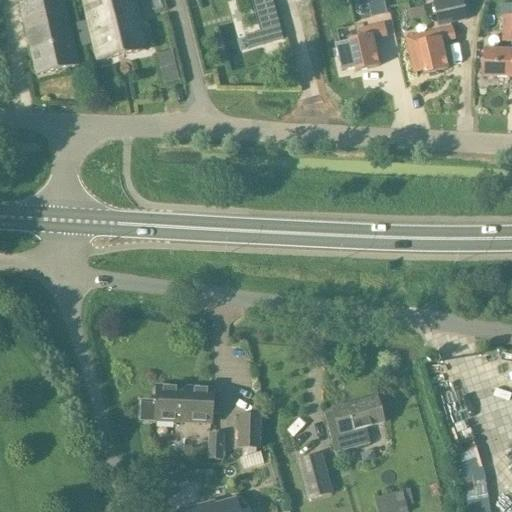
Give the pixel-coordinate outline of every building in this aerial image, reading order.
[(62,0),(36,0),(18,4),(34,77),(78,68),(62,0)] [(145,51),(132,0),(80,0),(95,63),(145,51)] [(278,28),(271,0),(257,0),(251,2),(259,34),(278,28)] [(384,14),(381,0),(365,0),(369,17),(378,16),(384,14)] [(446,0),(431,3),(432,4),(437,28),(466,21),(461,0),(446,0)] [(422,7),(408,10),(410,23),(425,20),(422,7)] [(502,30),(511,29),(511,17),(502,17),(502,30)] [(347,43),(334,46),(333,46),(340,72),(353,69),(354,73),(377,68),(372,42),(386,38),(383,26),(358,32),(360,39),(347,42),(347,43)] [(259,34),(244,38),(247,50),(282,40),(278,28),(259,34)] [(412,74),(422,71),(423,75),(446,70),(440,45),(455,42),(452,29),(404,39),(412,74)] [(511,43),(511,29),(502,30),(502,44),(511,43)] [(171,51),(156,55),(163,84),(177,81),(171,51)] [(509,78),(510,53),(482,52),(481,77),(509,78)] [(137,422),(153,422),(210,425),(212,390),(155,387),(154,399),(138,399),(137,422)] [(331,411),(332,414),(324,416),(333,448),(353,442),(355,449),(369,445),(364,429),(383,424),(376,398),(331,411)] [(511,411),(491,414),(494,445),(511,443),(511,411)] [(238,417),(237,448),(257,449),(258,417),(238,417)] [(209,435),(208,460),(223,461),(224,436),(209,435)] [(473,441),(450,448),(456,466),(460,485),(464,505),(464,511),(489,511),(488,502),(484,481),(473,441)] [(296,462),(307,502),(333,494),(321,454),(296,462)] [(407,511),(402,493),(373,500),(376,511),(407,511)] [(215,510),(207,511),(236,511),(234,502),(215,507),(215,510)]
